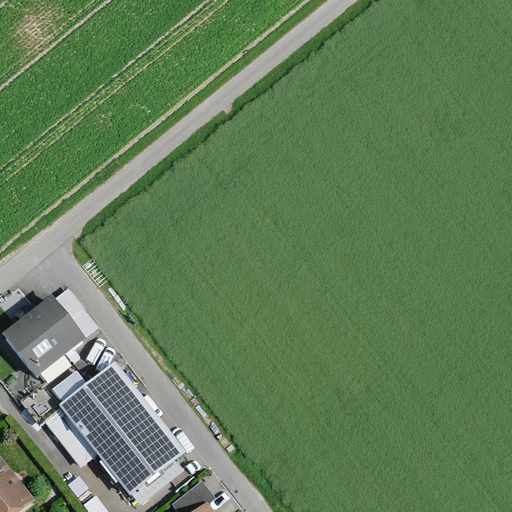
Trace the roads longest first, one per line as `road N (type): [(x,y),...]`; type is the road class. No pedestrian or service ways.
road 1 (residential): [(342,0),(46,244)]
road 2 (residential): [(255,511),(46,244)]
